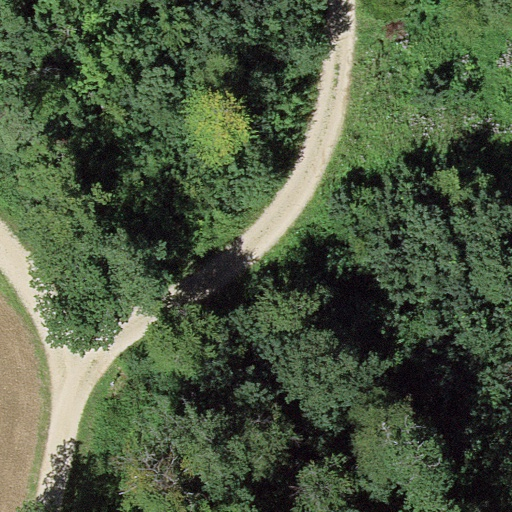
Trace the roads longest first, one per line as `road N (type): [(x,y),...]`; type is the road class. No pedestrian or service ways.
road 1 (track): [(67,360),(238,262),(304,187),(329,0)]
road 2 (track): [(67,360),(45,511)]
road 3 (track): [(0,251),(67,360)]
